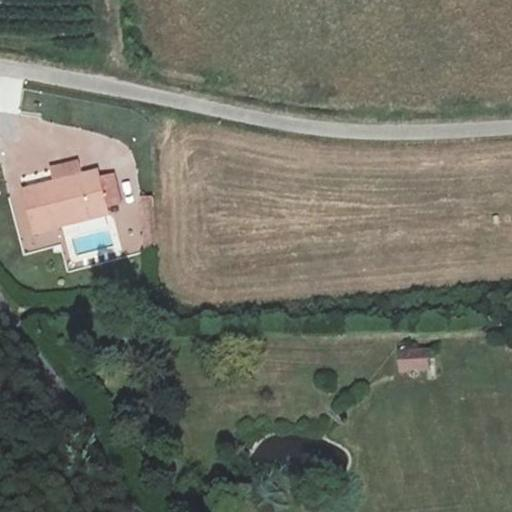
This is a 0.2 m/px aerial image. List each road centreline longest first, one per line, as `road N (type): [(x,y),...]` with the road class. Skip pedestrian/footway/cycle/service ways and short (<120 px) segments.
road 1 (unclassified): [(511,128),(366,135),(0,68)]
road 2 (unclassified): [(129,511),(45,365),(0,312)]
